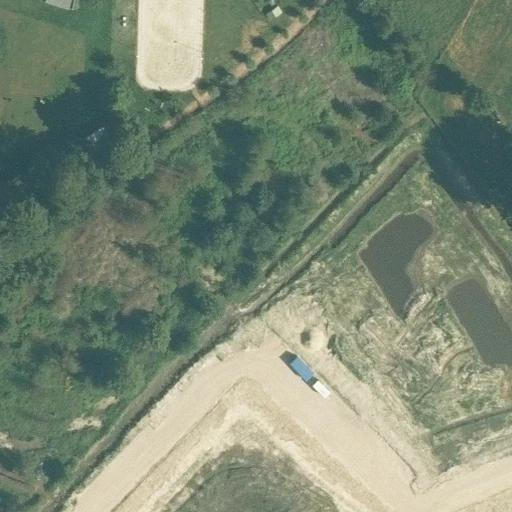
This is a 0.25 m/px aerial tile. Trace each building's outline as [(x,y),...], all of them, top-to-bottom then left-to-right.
[(248,400),(213,436),(230,451),(236,445),(236,444),(261,418),(262,419),(264,416),(248,400)] [(261,418),(236,444),(236,445),(250,458),(276,432),(262,419),(261,418)] [(276,432),(250,458),(265,472),(290,446),(276,432)] [(207,442),(198,451),(206,459),(215,450),(207,442)] [(290,446),(265,472),(280,487),(306,461),(290,446)] [(215,450),(206,459),(214,466),(222,457),(215,450)] [(222,457),(214,466),(222,474),(230,465),(222,457)] [(190,467),(170,487),(194,511),(214,511),(234,493),(216,475),(207,484),(190,467)] [(312,467),(286,493),(302,508),(327,482),(312,467)] [(248,474),(239,483),(247,490),(256,482),(248,474)] [(256,482),(247,490),(255,498),(264,489),(256,482)] [(327,482),(302,508),(305,511),(326,511),(342,496),(327,482)] [(194,511),(170,487),(150,507),(155,511),(194,511)] [(342,496),(326,511),(354,511),(356,510),(355,509),(342,496)]
